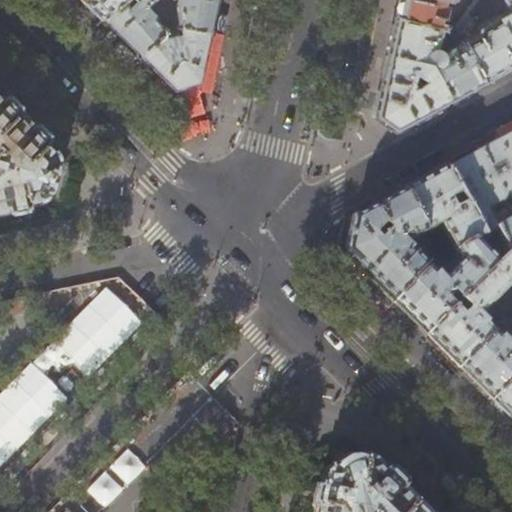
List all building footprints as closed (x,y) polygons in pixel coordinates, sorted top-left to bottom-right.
[(84,0),(102,17),(118,0),(84,0)] [(152,0),(118,0),(102,17),(118,33),(137,52),(166,22),(161,6),(160,3),(155,5),(156,10),(152,12),(149,9),(155,3),(152,0)] [(214,1),(214,0),(174,0),(173,8),(174,24),(207,32),(213,7),(214,1)] [(398,0),(395,16),(444,27),(445,23),(442,22),(446,2),(449,0),(454,0),(458,1),(458,0),(398,0)] [(511,0),(501,0),(508,11),(476,28),(476,34),(461,42),(482,82),(511,65),(511,0)] [(169,7),(161,6),(166,22),(174,24),(173,8),(169,7)] [(458,37),(454,29),(444,27),(395,16),(385,61),(374,115),(394,130),(442,104),(482,82),(461,42),(458,37)] [(174,24),(166,22),(137,52),(157,72),(161,75),(173,88),(197,80),(197,78),(203,54),(207,32),(174,24)] [(460,22),(454,29),(458,37),(465,34),(460,22)] [(204,79),(213,33),(207,32),(203,54),(197,78),(204,79)] [(198,96),(200,92),(197,80),(173,88),(161,75),(152,84),(171,102),(176,103),(198,96)] [(37,127),(0,91),(0,207),(37,199),(42,197),(47,193),(50,186),(58,155),(58,151),(56,147),(53,144),(37,127)] [(511,265),(511,134),(444,171),(482,239),(494,232),(498,239),(506,255),(511,265)] [(426,181),(402,194),(424,234),(439,226),(453,252),(482,239),(444,171),(426,181)] [(373,209),(350,221),(343,256),(369,282),(393,305),(426,270),(402,245),(424,234),(402,194),(373,209)] [(494,232),(482,239),(453,252),(459,263),(439,283),(434,278),(438,274),(434,269),(429,273),(426,270),(393,305),(409,321),(425,337),(452,310),(442,301),(449,294),(458,304),(497,265),(484,253),(498,239),(494,232)] [(506,255),(497,265),(458,304),(452,310),(425,337),(442,354),(458,370),(493,335),(502,325),(497,320),(487,330),(476,320),(511,283),(511,265),(506,255)] [(511,380),(511,338),(504,346),(493,335),(458,370),(476,387),(491,402),(511,380)] [(511,380),(491,402),(509,420),(511,422),(511,380)] [(314,509),(313,511),(424,511),(414,501),(400,488),(401,487),(389,475),(388,476),(377,464),(370,460),(363,459),(360,462),(352,461),(343,466),(336,467),(334,470),(327,472),(324,475),(320,482),(318,492),(316,492),(314,500),(313,509),(314,509)]
